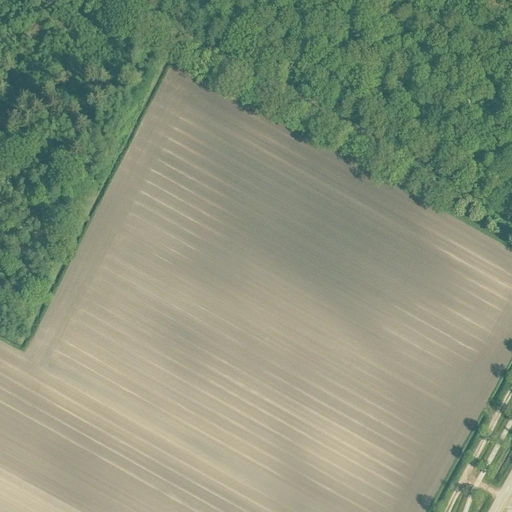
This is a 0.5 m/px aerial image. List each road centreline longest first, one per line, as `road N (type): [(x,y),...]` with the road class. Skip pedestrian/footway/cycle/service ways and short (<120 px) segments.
road 1 (track): [(117,0),(511,219)]
road 2 (track): [(445,511),(511,389)]
